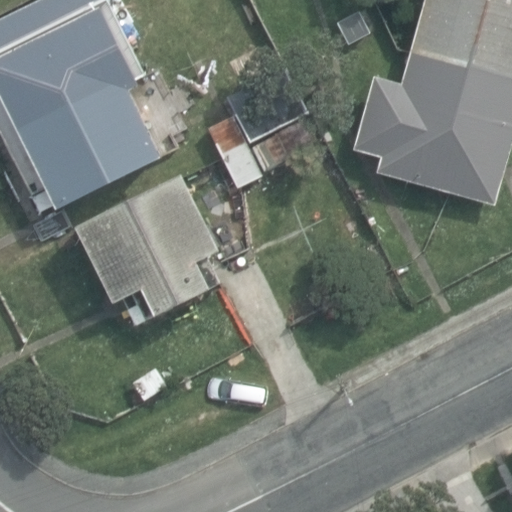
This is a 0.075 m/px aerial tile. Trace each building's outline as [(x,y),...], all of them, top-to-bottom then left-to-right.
[(51,213),(158,160),(125,95),(135,90),(133,84),(146,78),(106,0),(36,0),(0,18),(0,136),(30,196),(41,191),(51,213)] [(374,174),(494,207),(511,141),(511,0),(421,0),(408,52),(399,84),(371,77),(350,152),(378,159),(374,174)] [(337,24),(350,49),(379,34),(365,9),(337,24)] [(284,68),(225,98),(248,143),(307,113),(284,68)] [(206,127),(221,156),(245,144),(231,115),(206,127)] [(307,120),(254,146),(267,171),(319,144),(307,120)] [(221,156),(237,190),(262,177),(245,144),(221,156)] [(149,321),(205,293),(192,265),(215,254),(177,179),(176,177),(69,230),(70,233),(107,307),(135,294),(149,321)]
